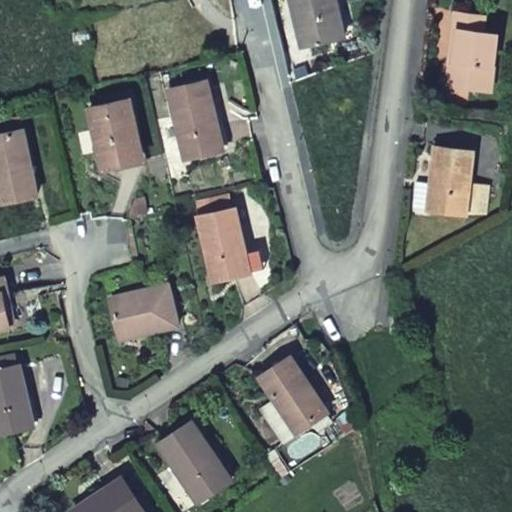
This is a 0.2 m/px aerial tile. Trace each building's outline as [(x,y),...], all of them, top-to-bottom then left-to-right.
[(343,36),(334,0),(289,0),(292,13),(299,11),(306,45),(343,36)] [(306,45),(299,11),(292,13),(299,46),(306,45)] [(458,32),(450,86),(489,92),(496,36),(480,33),(483,17),(455,13),(452,31),(458,32)] [(220,150),(206,81),(167,89),(181,158),(220,150)] [(99,168),(136,160),(127,117),(131,116),(127,98),(86,107),(99,168)] [(0,131),(0,200),(33,193),(19,128),(0,131)] [(430,184),(428,210),(465,214),(484,214),(487,185),(469,183),(472,151),(434,147),(430,184)] [(428,210),(430,184),(415,182),(412,209),(428,210)] [(196,218),(210,281),(247,272),(233,209),(196,218)] [(0,328),(10,326),(2,294),(8,292),(4,278),(0,279),(0,328)] [(167,283),(108,296),(116,333),(151,325),(152,330),(176,324),(167,283)] [(117,338),(152,330),(151,325),(116,333),(117,338)] [(12,355),(0,357),(0,367),(14,365),(12,355)] [(257,376),(294,431),(324,411),(287,356),(257,376)] [(0,430),(30,425),(17,364),(14,365),(0,367),(0,430)] [(229,480),(191,421),(157,443),(196,502),(229,480)] [(144,511),(122,478),(71,511),(144,511)]
